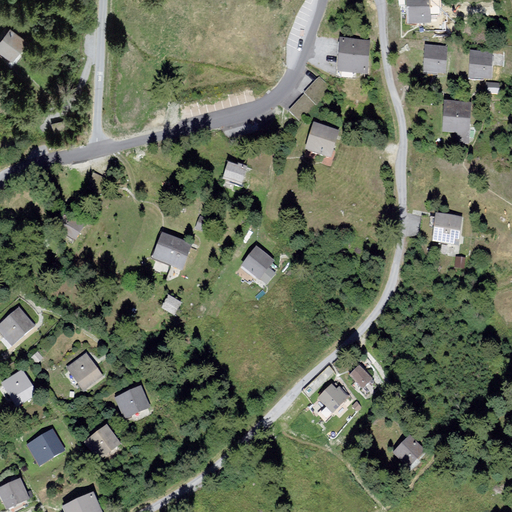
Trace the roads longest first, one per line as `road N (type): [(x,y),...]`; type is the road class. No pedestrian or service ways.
road 1 (residential): [(379,0),(405,129),(398,268),(376,320),(202,482),(147,511)]
road 2 (tertiary): [(325,0),(290,83),(252,114),(96,145)]
road 3 (residential): [(96,145),(104,0)]
